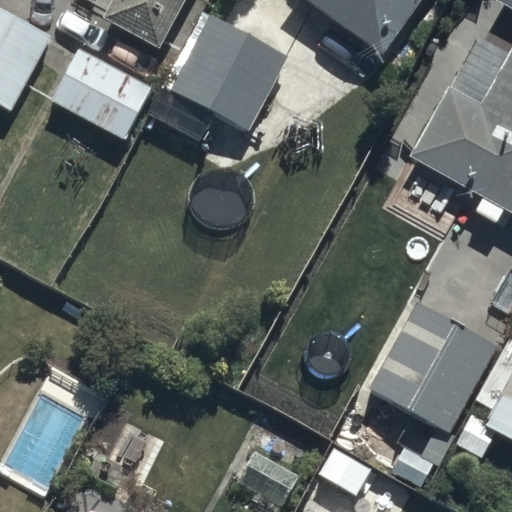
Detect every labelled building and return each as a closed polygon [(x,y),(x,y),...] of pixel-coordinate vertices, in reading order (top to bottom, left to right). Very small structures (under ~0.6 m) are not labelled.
[(109,0),(98,21),(156,53),(184,0),(109,0)] [(305,0),(379,55),(419,0),(305,0)] [(408,160),(511,216),(511,0),(500,0),(511,6),(511,42),(481,100),(450,83),(408,160)] [(0,109),(9,114),(11,109),(53,34),(0,4),(0,109)] [(165,97),(250,138),(291,54),(206,13),(165,97)] [(80,45),(49,100),(124,142),(155,87),(80,45)] [(364,390),(448,436),(498,347),(414,300),(364,390)] [(511,370),(480,428),(511,445),(511,370)] [(297,476),(253,454),(250,452),(235,481),(245,486),(240,495),(272,511),(276,505),(281,508),(297,476)]
